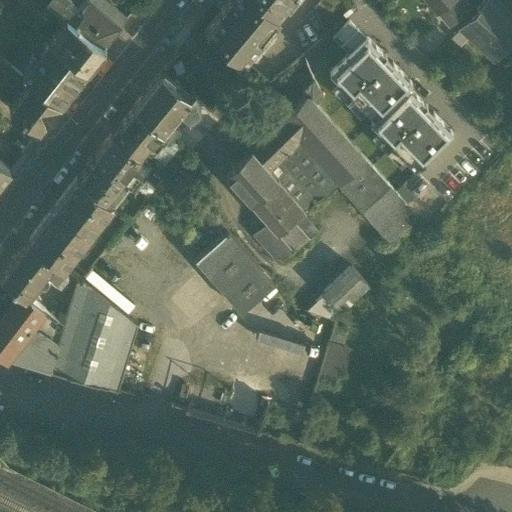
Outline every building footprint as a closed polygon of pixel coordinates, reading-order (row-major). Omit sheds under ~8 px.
[(65,19),(74,26),(81,17),(68,7),(72,2),(69,0),(50,0),(47,4),(46,5),(65,19)] [(85,13),(81,17),(74,26),(103,48),(128,16),(106,0),(94,0),(91,4),(89,2),(82,10),(85,13)] [(234,54),(242,61),(279,16),(276,13),(287,0),(224,0),(218,8),(219,8),(219,13),(205,30),(234,54)] [(426,0),(436,11),(449,0),(426,0)] [(465,0),(449,0),(436,11),(445,24),(448,27),(462,15),(470,6),(465,0)] [(458,29),(494,62),(504,52),(511,42),(511,14),(496,0),(483,0),(467,18),(458,29)] [(86,69),(103,48),(74,26),(65,19),(49,40),(86,69)] [(332,37),(340,45),(357,28),(349,20),(332,37)] [(357,28),(340,45),(349,54),(366,37),(357,28)] [(375,118),(407,86),(411,82),(393,64),(394,63),(385,54),(366,36),(366,37),(349,54),(329,72),(338,81),(366,110),(375,118)] [(60,104),(86,69),(49,40),(22,74),(28,79),(60,104)] [(0,83),(13,67),(0,56),(0,83)] [(160,71),(133,105),(168,135),(179,126),(171,119),(180,109),(190,117),(199,109),(200,103),(194,89),(188,95),(160,71)] [(307,94),(315,102),(323,97),(314,80),(314,78),(302,90),(307,95),(307,94)] [(39,131),(60,104),(28,79),(7,106),(39,131)] [(366,110),(338,81),(331,87),(360,116),(366,110)] [(407,86),(375,118),(370,122),(379,130),(407,159),(415,168),(452,132),(434,113),(434,112),(426,104),(425,104),(407,86)] [(267,221),(277,233),(293,219),(305,210),(268,168),(299,138),(293,131),(319,107),(315,102),(307,94),(307,95),(225,174),(267,221)] [(156,150),(168,135),(133,105),(110,133),(139,156),(149,144),(156,150)] [(174,139),(190,154),(219,122),(203,107),(174,139)] [(337,182),(362,210),(389,185),(319,107),(293,131),(299,138),(268,168),(305,210),(337,182)] [(407,159),(379,130),(372,137),(400,166),(407,159)] [(125,179),(133,186),(142,175),(131,166),(139,156),(110,133),(94,154),(125,179)] [(77,176),(108,201),(125,179),(94,154),(77,176)] [(0,160),(0,178),(9,168),(0,160)] [(77,176),(34,231),(69,259),(112,203),(108,201),(77,176)] [(400,198),(389,185),(362,210),(389,240),(406,225),(399,215),(408,208),(400,198)] [(273,257),(281,259),(294,248),(308,236),(293,219),(277,233),(267,221),(253,234),(273,257)] [(164,269),(173,258),(130,222),(112,244),(133,261),(127,268),(137,277),(136,277),(150,288),(165,269),(164,269)] [(195,258),(241,311),(274,282),(228,229),(195,258)] [(62,267),(69,259),(34,231),(27,240),(62,267)] [(19,289),(31,298),(32,296),(35,293),(29,289),(42,273),(46,268),(50,271),(50,272),(59,279),(66,270),(62,267),(27,240),(20,249),(0,274),(19,289)] [(323,292),(339,309),(367,282),(351,265),(323,292)] [(29,289),(35,293),(40,286),(44,286),(49,281),(47,277),(42,273),(29,289)] [(0,350),(6,355),(42,307),(31,298),(19,289),(0,274),(0,350)] [(68,280),(76,284),(77,279),(71,274),(68,280)] [(50,368),(116,388),(136,321),(82,277),(80,280),(77,279),(76,284),(63,323),(50,368)] [(330,317),(339,309),(323,292),(305,309),(330,317)] [(6,355),(50,368),(63,323),(60,320),(42,307),(6,355)] [(300,405),(321,336),(262,318),(245,371),(248,372),(244,387),(300,405)] [(333,324),(328,341),(342,345),(347,328),(333,324)] [(320,370),(339,376),(347,347),(342,345),(328,341),(320,370)]
